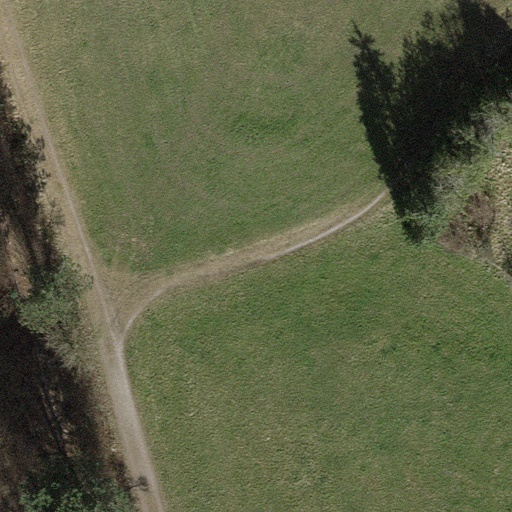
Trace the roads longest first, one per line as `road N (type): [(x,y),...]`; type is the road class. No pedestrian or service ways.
road 1 (track): [(511,43),(401,206),(275,268),(196,279),(150,305),(109,350)]
road 2 (track): [(109,350),(0,53)]
road 3 (track): [(158,511),(109,350)]
